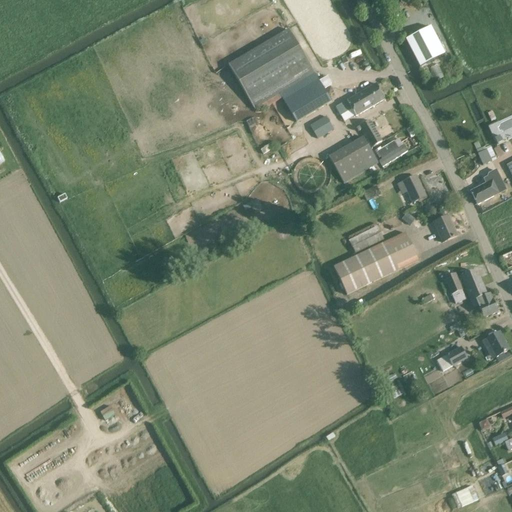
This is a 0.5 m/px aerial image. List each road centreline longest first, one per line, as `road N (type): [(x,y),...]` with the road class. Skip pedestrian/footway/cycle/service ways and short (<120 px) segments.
road 1 (unclassified): [(511,308),(436,139),(360,0)]
road 2 (unknown): [(0,289),(79,423)]
